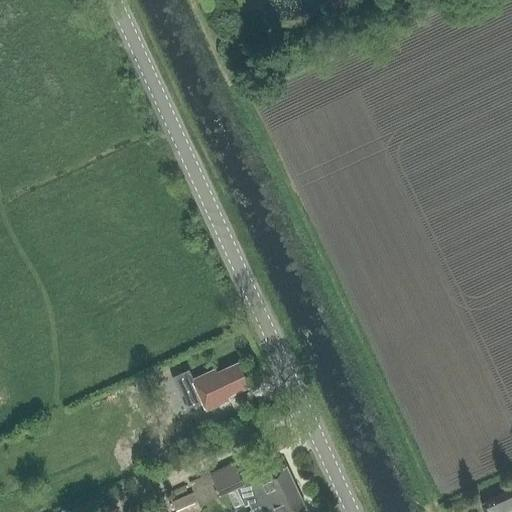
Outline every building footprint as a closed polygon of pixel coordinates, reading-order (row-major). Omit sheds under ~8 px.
[(217,374),(215,371),(194,380),(207,410),(229,400),(227,395),(249,385),(239,363),(217,374)] [(204,402),(194,380),(189,369),(172,377),(187,410),(204,402)] [(302,511),(307,510),(287,469),(246,488),(238,473),(234,462),(210,473),(215,485),(220,497),(237,490),(246,510),(248,510),(248,511),(302,511)] [(189,482),(193,491),(194,494),(215,485),(210,473),(189,482)] [(511,511),(511,487),(480,502),(484,511),(511,511)] [(197,501),(194,494),(193,491),(171,501),(175,511),(197,501)]
